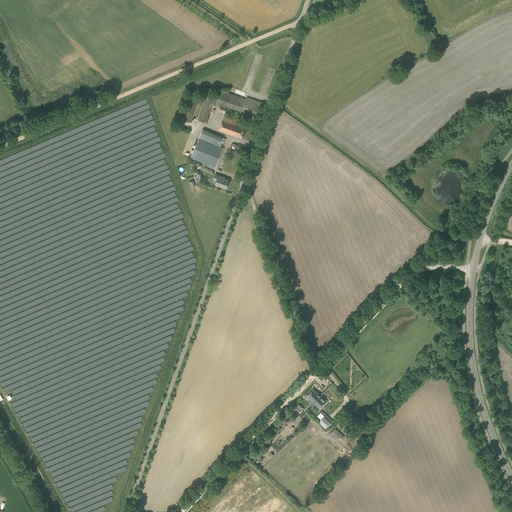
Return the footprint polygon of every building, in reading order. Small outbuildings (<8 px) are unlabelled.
[(271,81),(274,71),(267,68),(264,79),(271,81)] [(246,99),(221,90),(218,99),(206,95),(198,120),(206,123),(212,105),(240,114),(240,117),(254,122),(261,102),(247,97),(246,99)] [(153,98),(156,103),(164,100),(163,97),(169,95),(167,92),(153,98)] [(190,123),(199,97),(190,94),(181,120),(190,123)] [(235,120),(224,116),(219,130),(241,138),(244,127),(236,124),(237,121),(235,120)] [(215,168),(224,148),(220,146),(223,138),(202,129),(199,138),(190,157),(215,168)] [(226,188),(229,180),(222,178),(222,177),(215,174),(213,179),(217,180),(215,184),(226,188)] [(307,396),(310,398),(307,400),(313,405),(314,404),(316,401),(318,399),(318,398),(321,395),(318,393),(313,389),(307,396)] [(314,404),(319,408),(326,400),(321,395),(318,398),(318,399),(316,401),(314,404)] [(325,429),(333,421),(326,414),(318,422),(325,429)] [(339,439),(342,435),(335,428),(331,432),(339,439)]
